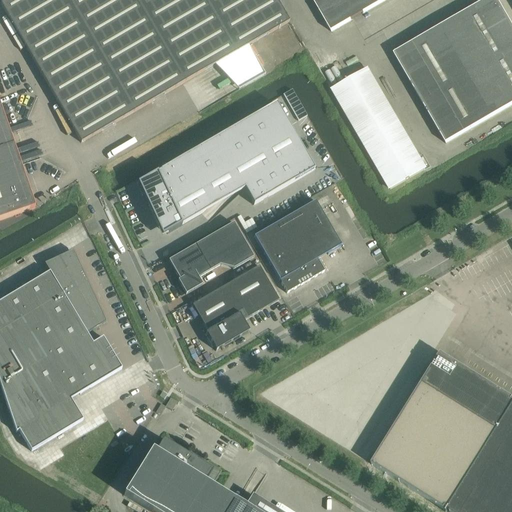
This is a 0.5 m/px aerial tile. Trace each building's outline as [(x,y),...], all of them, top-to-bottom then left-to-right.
[(9,0),(0,5),(81,144),(288,24),(274,0),(9,0)] [(312,0),(331,33),(353,21),(366,13),(388,0),(312,0)] [(511,25),(497,0),(488,0),(394,55),(446,145),(511,106),(511,25)] [(367,70),(332,91),(390,191),(425,170),(367,70)] [(142,196),(148,209),(148,210),(162,239),(167,236),(167,235),(244,191),(253,206),(314,171),(276,105),(160,172),(157,174),(149,178),(136,185),(142,197),(142,196)] [(0,221),(35,210),(0,108),(0,221)] [(341,247),(315,202),(254,238),(287,295),(324,273),(318,262),(318,263),(317,261),(341,247)] [(233,224),(168,262),(179,281),(178,282),(186,296),(202,286),(198,279),(220,267),(233,271),(253,259),(233,224)] [(49,273),(0,303),(0,385),(16,434),(19,432),(31,453),(83,421),(71,401),(122,370),(103,339),(93,345),(87,335),(106,324),(86,280),(82,282),(79,275),(82,272),(79,265),(73,252),(44,265),(49,273)] [(259,268),(192,306),(208,333),(206,335),(216,352),(249,333),(243,322),(279,302),(259,268)] [(372,466),(385,474),(444,511),(446,509),(448,511),(447,511),(448,511),(449,511),(450,511),(511,511),(511,402),(511,399),(441,355),(372,466)] [(152,451),(124,497),(125,497),(148,511),(276,511),(252,497),(245,509),(237,504),(211,488),(221,472),(198,458),(199,457),(196,454),(195,456),(189,453),(187,456),(163,441),(155,453),(152,451)]
